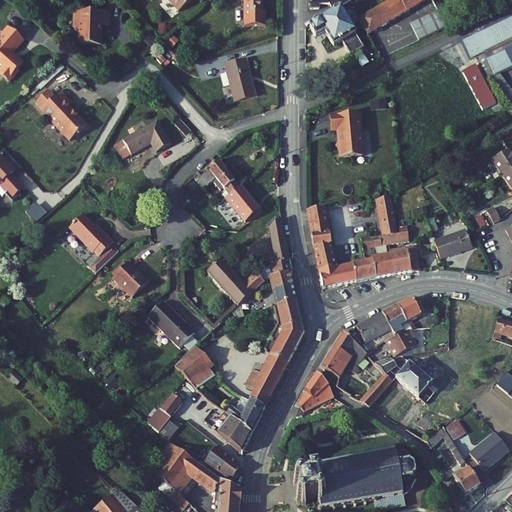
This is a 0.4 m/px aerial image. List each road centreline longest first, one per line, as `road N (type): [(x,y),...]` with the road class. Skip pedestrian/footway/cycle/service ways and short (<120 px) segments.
road 1 (unclassified): [(323,332),(294,218),(293,109)]
road 2 (residential): [(113,90),(142,70),(153,72),(219,141),(293,109)]
road 3 (tertiary): [(511,303),(476,290),(420,286),(348,313),(323,332)]
road 4 (tertiary): [(252,511),(262,445),(323,332)]
